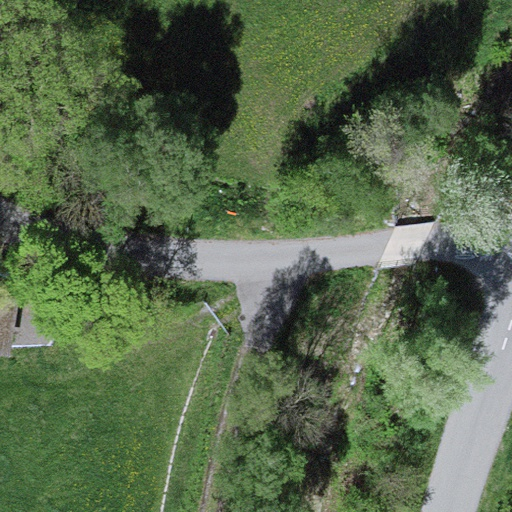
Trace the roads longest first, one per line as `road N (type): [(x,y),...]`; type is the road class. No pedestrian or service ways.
road 1 (residential): [(511,255),(465,236),(293,242),(81,229),(0,197)]
road 2 (residential): [(434,511),(487,329),(511,295)]
